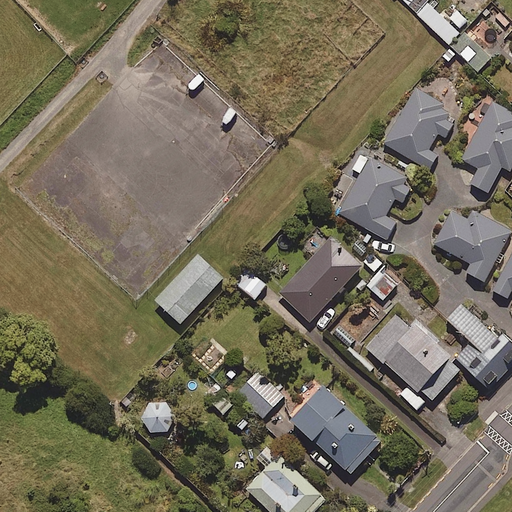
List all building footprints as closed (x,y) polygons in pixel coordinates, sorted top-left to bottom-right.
[(401,0),(417,14),(427,3),(429,0),(401,0)] [(461,0),(444,19),(457,32),(487,0),(461,0)] [(457,32),(444,19),(427,3),(417,14),(450,45),(460,34),(457,32)] [(492,58),(465,34),(451,48),(478,73),(492,58)] [(440,103),(416,89),(384,144),(430,171),(439,155),(429,150),(438,134),(445,139),(457,119),(438,107),(440,103)] [(511,115),(493,104),(460,159),(479,171),(471,185),(487,195),(503,168),(510,172),(511,167),(511,115)] [(415,183),(361,152),(351,169),(361,175),(339,213),(386,241),(396,223),(385,217),(395,200),(402,204),(415,183)] [(511,232),(475,212),(470,222),(452,212),(435,245),(471,265),(466,273),(484,283),(511,232)] [(363,267),(332,238),(280,294),(311,323),(363,267)] [(371,251),(361,262),(374,274),(384,263),(371,251)] [(511,258),(494,292),(507,299),(511,291),(511,258)] [(220,282),(197,263),(156,311),(179,330),(220,282)] [(402,280),(385,265),(367,286),(384,301),(402,280)] [(267,286),(247,271),(236,285),(256,300),(267,286)] [(501,344),(463,306),(448,321),(472,345),(457,360),(489,391),(511,367),(511,346),(505,340),(501,344)] [(395,315),(366,348),(420,395),(422,393),(433,403),(461,371),(451,362),(454,359),(417,327),(413,331),(395,315)] [(340,326),(332,334),(349,350),(357,342),(340,326)] [(284,397),(258,373),(238,395),(264,419),(284,397)] [(234,406),(216,386),(206,396),(224,415),(234,406)] [(382,442),(323,389),(292,423),(351,477),(382,442)] [(168,403),(148,403),(140,420),(149,434),(168,434),(178,418),(168,403)] [(254,422),(242,412),(231,426),(243,436),(254,422)] [(316,511),(327,501),(268,447),(258,459),(268,468),(246,492),(268,511),(316,511)]
